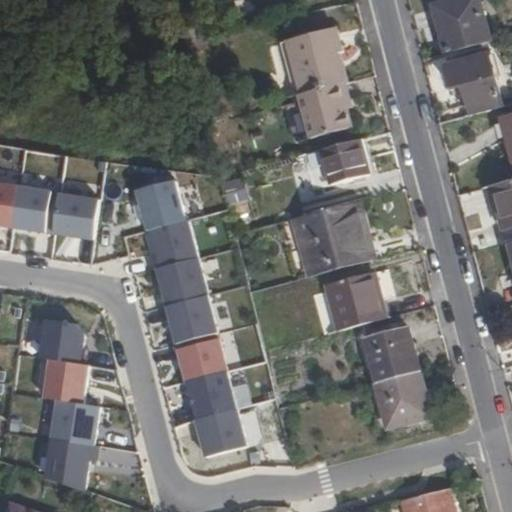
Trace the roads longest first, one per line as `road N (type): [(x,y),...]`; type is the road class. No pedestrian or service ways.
road 1 (residential): [(495,438),(271,489),(195,496),(167,478),(118,289),(0,271)]
road 2 (residential): [(495,438),(382,0)]
